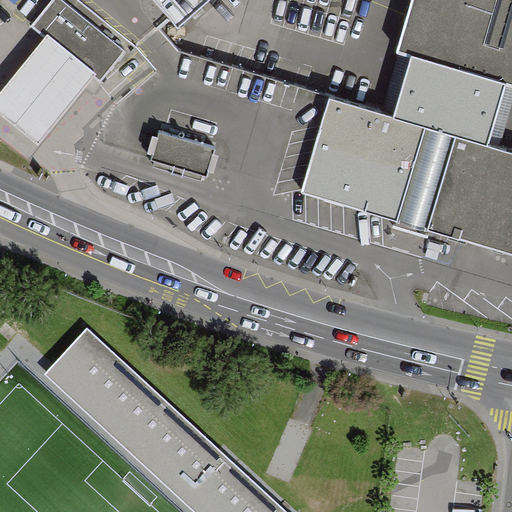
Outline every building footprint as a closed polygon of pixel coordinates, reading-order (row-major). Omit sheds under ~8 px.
[(125,49),(63,0),(53,0),(33,25),(44,34),(93,72),(101,79),(125,49)] [(162,0),(181,20),(203,0),(162,0)] [(393,109),(331,95),(303,189),(511,250),(511,144),(488,137),(506,76),(511,78),(511,0),(411,0),(398,45),(413,50),(393,109)] [(93,72),(44,34),(11,74),(0,86),(0,107),(38,138),(59,113),(93,72)] [(160,127),(152,157),(209,173),(216,145),(160,127)] [(44,368),(199,511),(295,511),(88,321),(44,368)] [(329,403),(319,428),(330,434),(342,408),(329,403)]
